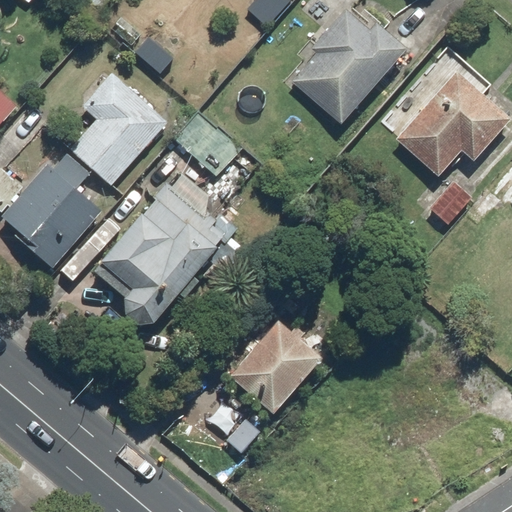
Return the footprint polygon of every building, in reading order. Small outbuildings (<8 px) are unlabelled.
[(109,0),(71,0),(94,19),(109,0)] [(289,0),(256,0),(246,12),(267,28),(289,0)] [(339,125),(403,51),(370,23),(366,27),(346,10),(311,50),(317,54),(291,84),(339,125)] [(173,59),(146,36),(132,53),(159,76),(173,59)] [(509,124),(454,72),(391,140),(435,180),(460,153),(471,164),(509,124)] [(0,81),(4,77),(0,73),(0,129),(19,110),(0,91),(0,81)] [(111,187),(167,123),(111,75),(81,110),(96,122),(70,152),(111,187)] [(26,109),(1,137),(20,155),(46,127),(26,109)] [(194,112),(171,141),(144,174),(162,188),(188,155),(215,176),(238,148),(194,112)] [(0,168),(0,212),(33,244),(27,250),(50,271),(104,214),(74,187),(87,174),(67,156),(52,172),(43,163),(21,187),(0,168)] [(511,164),(472,211),(483,220),(498,203),(511,210),(511,164)] [(470,199),(449,181),(425,209),(447,227),(470,199)] [(204,218),(164,186),(162,188),(93,272),(124,297),(112,312),(144,338),(177,297),(181,300),(196,281),(191,277),(234,225),(212,208),(204,218)] [(446,334),(391,287),(358,326),(412,373),(446,334)] [(319,359),(274,321),(227,377),(273,415),(319,359)] [(466,411),(435,365),(353,421),(385,467),(466,411)]
